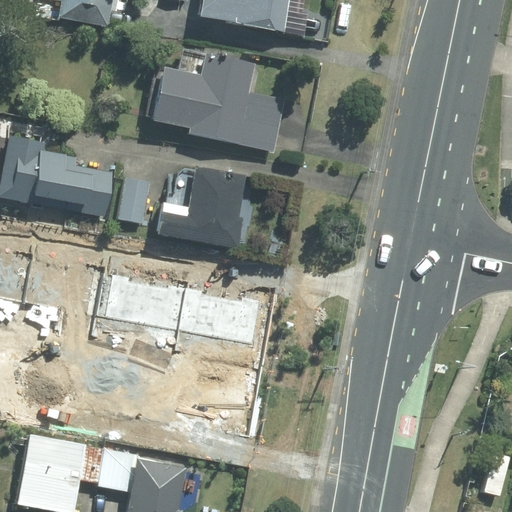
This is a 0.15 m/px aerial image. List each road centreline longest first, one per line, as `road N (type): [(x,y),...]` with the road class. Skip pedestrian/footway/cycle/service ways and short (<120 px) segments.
road 1 (primary): [(360,511),(412,244)]
road 2 (primary): [(412,244),(459,0)]
